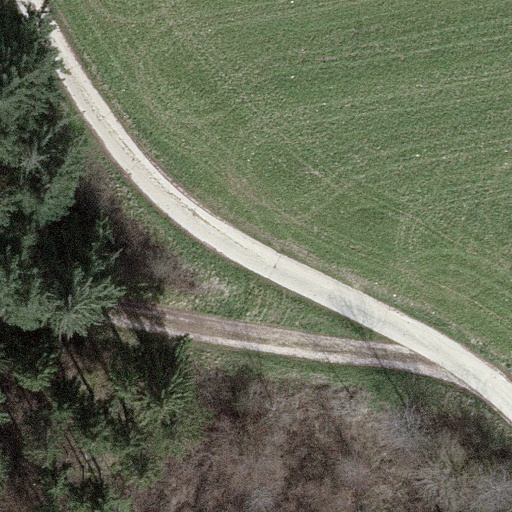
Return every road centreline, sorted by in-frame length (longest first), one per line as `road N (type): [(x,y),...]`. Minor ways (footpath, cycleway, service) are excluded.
road 1 (unclassified): [(22,0),(77,98),(178,209),(511,399)]
road 2 (track): [(0,291),(266,339),(390,355),(432,351)]
